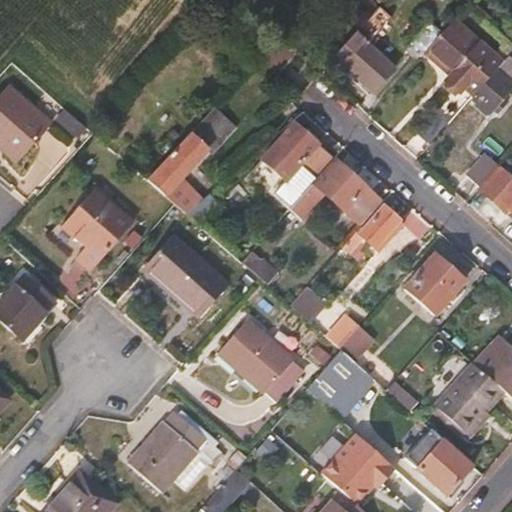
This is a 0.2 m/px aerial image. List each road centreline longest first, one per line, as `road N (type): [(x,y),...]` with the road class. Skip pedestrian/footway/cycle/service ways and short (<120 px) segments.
road 1 (residential): [(357,124),(511,267)]
road 2 (residential): [(120,354),(0,488)]
